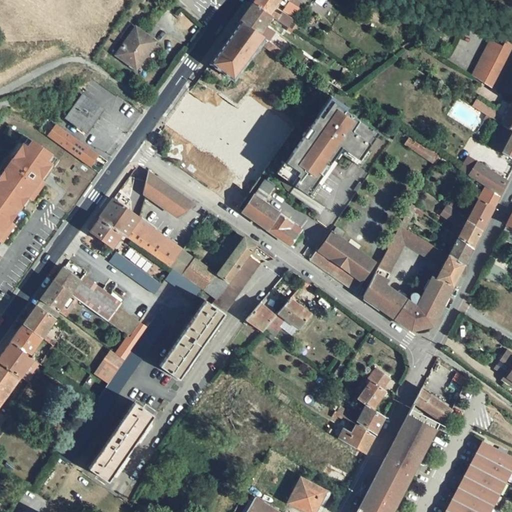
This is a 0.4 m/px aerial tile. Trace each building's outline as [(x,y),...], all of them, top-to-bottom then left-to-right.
[(254,0),(252,3),(270,15),(279,0),(254,0)] [(270,15),(252,3),(239,21),(260,35),(266,26),(272,17),(270,15)] [(239,21),(208,63),(234,82),(241,72),(260,45),(265,39),(260,35),(239,21)] [(136,28),(116,55),(135,68),(154,41),(136,28)] [(265,39),(260,45),(278,56),(282,50),(265,39)] [(491,41),(472,76),(495,91),(511,59),(511,44),(505,41),(503,47),(491,41)] [(83,95),(65,118),(83,131),(100,107),(83,95)] [(332,95),(318,115),(320,116),(323,119),(335,102),(347,111),(350,108),(332,95)] [(488,116),(492,119),(496,112),(476,100),(472,106),(488,116)] [(297,187),(309,196),(319,183),(334,160),(336,157),(343,148),(361,160),(367,151),(380,133),(347,111),(335,102),(323,119),(320,116),(311,128),(315,131),(309,140),(305,137),(288,162),(291,164),(283,177),(283,183),(286,189),(290,193),(292,194),(297,187)] [(511,130),(511,102),(500,123),(505,127),(511,130)] [(46,138),(91,167),(99,153),(54,125),(46,138)] [(310,127),(304,136),(305,137),(309,140),(315,131),(311,128),(310,127)] [(511,159),(511,130),(505,127),(494,148),(502,153),(511,159)] [(0,244),(15,224),(11,221),(17,213),(23,205),(28,197),(32,200),(52,172),(48,169),(56,158),(29,138),(24,144),(14,159),(9,156),(1,168),(5,171),(0,178),(0,182),(2,184),(0,186),(0,244)] [(420,156),(425,150),(408,138),(404,145),(420,156)] [(9,156),(14,159),(24,144),(20,141),(9,156)] [(336,157),(338,159),(342,154),(361,167),(370,153),(367,151),(361,160),(343,148),(336,157)] [(437,158),(425,150),(420,156),(433,165),(437,158)] [(469,157),(460,170),(468,176),(477,163),(469,157)] [(319,183),(323,186),(338,163),(334,160),(319,183)] [(286,161),(277,174),(283,177),(291,164),(288,162),(286,161)] [(477,163),(468,176),(485,187),(500,197),(507,182),(477,163)] [(194,205),(147,171),(142,195),(145,197),(177,218),(194,205)] [(266,180),(258,192),(267,198),(275,186),(266,180)] [(485,187),(467,218),(483,230),(500,197),(485,187)] [(258,192),(255,196),(264,202),(267,198),(258,192)] [(112,200),(99,218),(122,234),(126,237),(139,219),(123,208),(129,200),(121,195),(116,203),(112,200)] [(255,196),(253,195),(242,212),(267,230),(290,246),(301,230),(278,215),(280,213),(264,202),(255,196)] [(240,196),(233,206),(238,210),(245,200),(240,196)] [(23,205),(26,208),(32,200),(28,197),(23,205)] [(446,210),(449,206),(448,205),(443,212),(452,219),(455,216),(446,210)] [(451,233),(457,237),(473,248),(483,230),(467,218),(457,211),(449,206),(446,210),(455,216),(452,219),(457,222),(451,233)] [(11,221),(15,224),(20,216),(17,213),(11,221)] [(99,218),(89,232),(112,248),(122,234),(99,218)] [(183,249),(139,219),(126,237),(170,268),(183,249)] [(333,233),(330,231),(310,260),(354,290),(375,262),(339,238),(344,232),(337,227),(333,233)] [(442,265),(443,266),(437,279),(452,287),(464,265),(448,256),(442,252),(401,227),(376,274),(363,297),(399,322),(409,302),(393,291),(386,285),(389,281),(386,280),(405,245),(441,267),(442,265)] [(464,265),(473,248),(457,237),(452,233),(447,230),(442,238),(454,245),(449,253),(448,256),(464,265)] [(216,275),(194,259),(182,276),(202,289),(216,299),(217,300),(229,284),(249,256),(257,246),(244,238),(216,275)] [(116,253),(109,262),(154,295),(161,285),(126,260),(116,253)] [(212,305),(213,306),(225,314),(261,264),(249,256),(229,284),(217,300),(216,299),(212,305)] [(492,264),(486,277),(500,283),(506,270),(492,264)] [(63,268),(54,281),(70,293),(80,281),(63,268)] [(202,289),(182,276),(173,269),(165,279),(195,299),(202,289)] [(84,276),(80,281),(70,293),(76,297),(125,334),(129,336),(130,337),(137,327),(115,312),(122,303),(84,276)] [(432,325),(452,287),(437,279),(432,277),(421,299),(409,302),(399,322),(410,330),(413,327),(430,324),(432,325)] [(306,280),(302,284),(309,290),(312,285),(306,280)] [(54,281),(40,299),(65,317),(70,311),(67,309),(76,297),(70,293),(54,281)] [(311,314),(290,299),(278,314),(299,329),(311,314)] [(205,300),(159,366),(180,380),(225,314),(213,306),(212,305),(205,300)] [(261,302),(259,304),(274,318),(276,316),(261,302)] [(259,304),(245,321),(262,332),(274,318),(259,304)] [(36,305),(23,324),(41,337),(52,322),(54,318),(36,305)] [(130,352),(125,360),(136,368),(167,324),(155,316),(137,342),(130,352)] [(23,324),(10,341),(29,355),(41,337),(23,324)] [(10,341),(0,355),(0,361),(20,376),(33,359),(29,355),(10,341)] [(106,363),(97,376),(108,384),(125,360),(111,350),(102,362),(106,363)] [(511,354),(507,351),(495,368),(506,375),(505,376),(511,380),(511,354)] [(94,403),(58,456),(70,464),(136,368),(125,360),(108,384),(94,403)] [(0,361),(0,403),(20,376),(0,361)] [(378,370),(357,399),(365,405),(372,409),(386,391),(382,388),(390,378),(378,370)] [(458,376),(452,384),(464,392),(470,384),(458,376)] [(511,380),(505,376),(503,379),(511,385),(511,380)] [(421,389),(414,402),(446,424),(453,410),(421,389)] [(135,402),(88,468),(108,482),(154,416),(135,402)] [(365,405),(355,421),(375,434),(384,417),(372,409),(365,405)] [(419,459),(438,423),(411,408),(392,444),(419,459)] [(337,411),(335,411),(332,417),(336,419),(338,417),(341,414),(337,411)] [(351,433),(346,443),(365,454),(374,436),(356,424),(351,433)] [(351,433),(345,430),(341,440),(346,443),(351,433)] [(497,448),(482,441),(480,446),(494,454),(497,448)] [(414,470),(419,459),(392,444),(385,458),(385,457),(386,457),(387,457),(388,457),(389,457),(414,470)] [(489,511),(493,505),(499,494),(505,482),(511,471),(511,468),(511,456),(497,448),(494,454),(480,446),(476,452),(473,459),(487,467),(485,471),(482,477),(467,469),(464,475),(461,482),(475,490),(473,495),(470,500),(456,492),(452,499),(449,506),(461,511),(489,511)] [(391,511),(414,470),(389,457),(388,457),(387,457),(386,457),(385,457),(385,458),(356,511),(391,511)] [(487,467),(473,459),(470,464),(485,471),(487,467)] [(485,471),(470,464),(467,469),(482,477),(485,471)] [(328,492),(301,478),(287,503),(305,511),(314,511),(319,504),(321,505),(328,492)] [(475,490),(461,482),(458,487),(473,495),(475,490)] [(473,495),(458,487),(456,492),(470,500),(473,495)] [(277,511),(256,499),(247,511),(277,511)]
